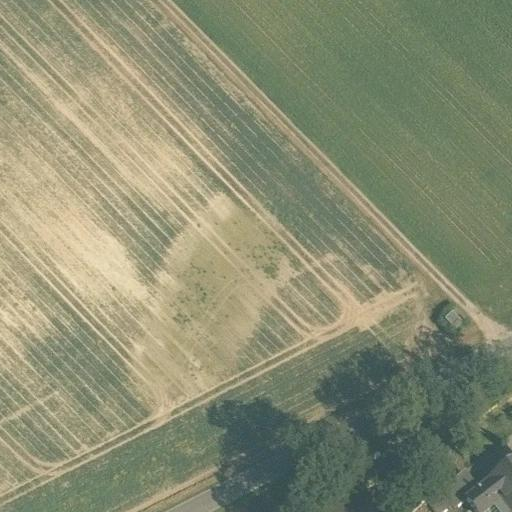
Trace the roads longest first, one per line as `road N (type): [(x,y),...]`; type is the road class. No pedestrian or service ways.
road 1 (track): [(159,0),(504,350)]
road 2 (secondary): [(504,350),(188,511)]
